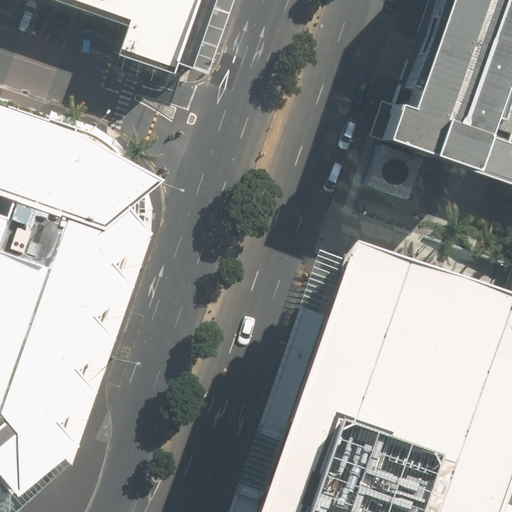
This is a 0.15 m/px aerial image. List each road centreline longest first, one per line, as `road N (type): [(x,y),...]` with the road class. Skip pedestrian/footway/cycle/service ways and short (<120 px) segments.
road 1 (secondary): [(355,0),(225,393),(198,460),(164,511)]
road 2 (secondary): [(130,511),(148,418),(215,204)]
road 3 (residential): [(215,204),(169,140),(87,78)]
road 4 (residential): [(87,78),(184,100),(225,94),(256,76)]
road 5 (secondary): [(215,204),(256,76)]
